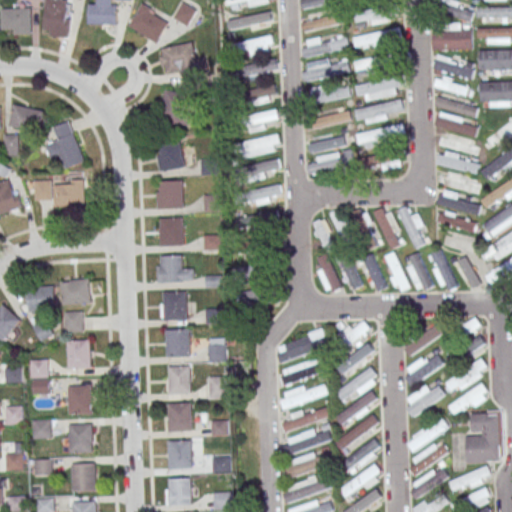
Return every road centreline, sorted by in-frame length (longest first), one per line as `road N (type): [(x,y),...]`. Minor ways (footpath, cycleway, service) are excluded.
road 1 (residential): [(135,511),(121,156),(99,107),(72,82),(31,67),(0,67)]
road 2 (residential): [(414,0),(416,182),(399,193),(294,194)]
road 3 (residential): [(299,312),(511,305)]
road 4 (residential): [(299,312),(266,357),(270,511)]
road 5 (residential): [(507,511),(511,471),(499,307)]
road 6 (residential): [(397,511),(393,310)]
road 7 (residential): [(294,194),(289,0)]
road 8 (residential): [(0,262),(56,244),(125,241)]
